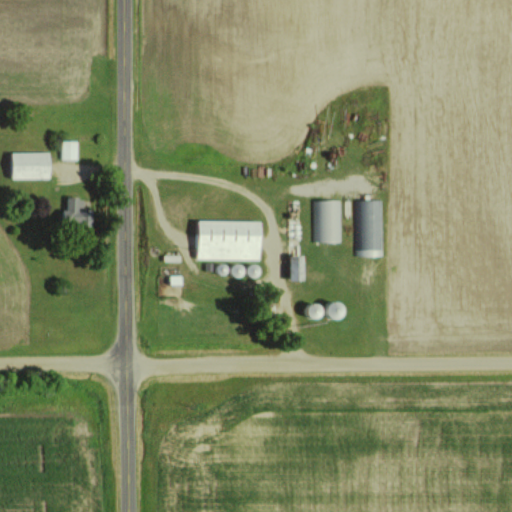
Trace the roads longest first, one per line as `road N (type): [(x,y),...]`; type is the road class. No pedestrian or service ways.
road 1 (residential): [(511,361),(0,366)]
road 2 (residential): [(120,0),(121,511)]
